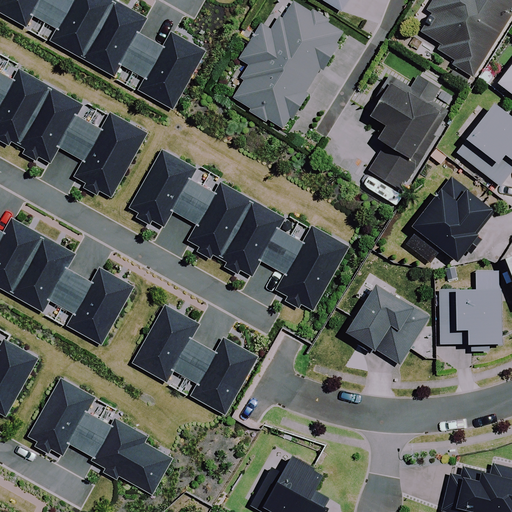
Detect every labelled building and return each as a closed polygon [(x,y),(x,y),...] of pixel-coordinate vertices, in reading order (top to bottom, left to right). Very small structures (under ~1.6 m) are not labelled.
[(142,88),(175,106),(207,49),(174,31),(166,46),(140,32),(149,17),(119,0),(0,0),(0,8),(28,24),(34,13),(60,27),(54,39),(117,74),(123,63),(148,77),(142,88)] [(328,0),(344,10),(350,0),(328,0)] [(511,15),(511,0),(434,0),(428,12),(435,16),(423,35),(442,47),(438,54),(476,76),(511,15)] [(345,34),(294,3),(275,34),(263,27),(241,63),(252,70),(234,101),(284,132),(345,34)] [(0,131),(2,133),(0,135),(12,142),(14,139),(28,147),(26,152),(38,159),(41,154),(53,161),(62,146),(87,160),(78,175),(91,182),(88,186),(100,193),(102,189),(113,195),(129,167),(149,131),(115,112),(104,130),(78,115),(85,104),(22,68),(15,80),(0,71),(0,131)] [(412,90),(387,75),(372,100),(378,104),(370,116),(387,126),(378,142),(385,146),(369,173),(403,193),(451,114),(431,102),(439,90),(419,78),(412,90)] [(511,173),(511,107),(502,99),(461,151),(504,184),(511,173)] [(197,168),(164,149),(132,207),(141,212),(139,216),(151,223),(154,219),(165,225),(174,210),(199,224),(190,239),(203,246),(201,249),(213,255),(214,253),(229,261),(226,265),(239,272),(241,268),(254,275),(262,260),(287,274),(279,289),(291,296),(289,300),(301,306),(303,302),(314,309),(350,245),(315,225),(305,243),(279,229),(285,217),(222,182),(216,193),(191,179),(197,168)] [(418,221),(423,225),(412,239),(436,259),(447,245),(464,258),(485,233),(481,229),(499,207),(473,186),(471,188),(455,175),(418,221)] [(72,324),(105,342),(137,285),(104,267),(96,282),(70,268),(79,253),(15,217),(7,232),(0,228),(0,283),(47,310),(53,299),(78,313),(72,324)] [(419,303),(384,281),(354,328),(364,334),(360,340),(375,350),(378,346),(403,362),(434,315),(418,305),(419,303)] [(509,340),(508,285),(446,286),(447,341),(476,341),(476,348),(494,347),(494,340),(509,340)] [(201,322),(168,304),(136,361),(169,380),(176,367),(202,381),(194,394),(229,413),(261,356),(227,336),(219,351),(193,336),(201,322)] [(0,410),(0,411),(9,416),(42,357),(7,338),(1,348),(0,347),(0,410)] [(99,396),(64,376),(31,433),(42,439),(39,444),(52,451),(55,446),(66,453),(73,442),(96,455),(95,458),(108,466),(107,469),(120,477),(122,474),(155,493),(175,457),(147,441),(150,436),(117,417),(113,425),(90,412),(99,396)] [(326,475),(292,456),(283,474),(273,468),(253,504),(266,511),(268,508),(275,511),(326,511),(328,510),(312,501),(326,475)] [(511,511),(511,468),(493,465),(491,475),(464,469),(462,479),(452,477),(446,506),(471,511),(511,511)]
